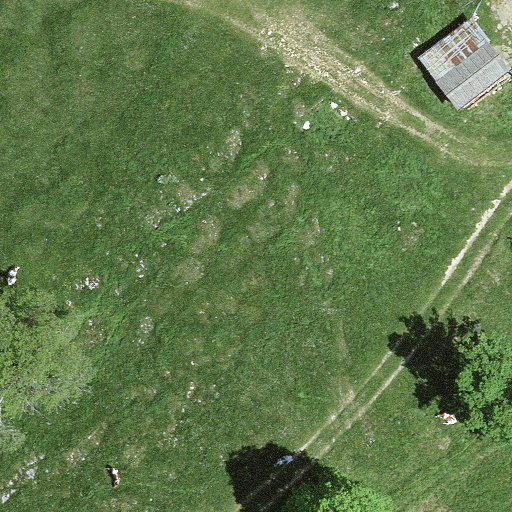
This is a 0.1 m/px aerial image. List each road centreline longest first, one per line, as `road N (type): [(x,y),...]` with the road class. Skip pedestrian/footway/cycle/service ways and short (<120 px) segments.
road 1 (track): [(511,198),(365,395),(242,511)]
road 2 (track): [(511,148),(438,138),(210,0)]
